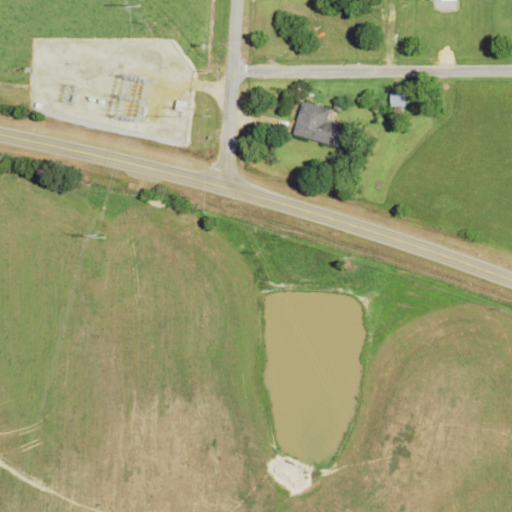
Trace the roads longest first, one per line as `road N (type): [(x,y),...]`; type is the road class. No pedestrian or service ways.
road 1 (primary): [(511,280),(223,188),(0,134)]
road 2 (residential): [(511,70),(231,72)]
road 3 (residential): [(223,188),(235,0)]
